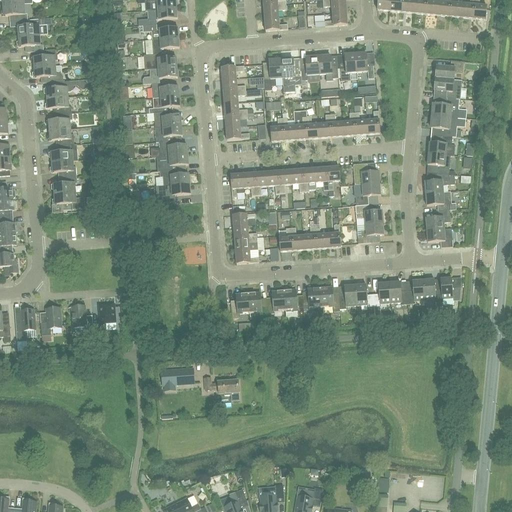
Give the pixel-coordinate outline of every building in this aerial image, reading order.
[(176,10),(175,0),(160,1),(159,0),(144,0),(146,12),(150,12),(176,10)] [(285,0),(263,0),(264,8),(286,6),(285,0)] [(378,0),(377,11),(390,12),(390,0),(378,0)] [(390,0),(390,12),(401,13),(402,0),(390,0)] [(402,0),(401,13),(413,15),(415,1),(408,0),(402,0)] [(415,1),(413,15),(425,16),(426,0),(421,0),(422,1),(415,1)] [(426,0),(425,16),(437,17),(439,3),(431,2),(431,0),(426,0)] [(439,3),(437,17),(449,18),(450,0),(446,0),(446,3),(439,3)] [(450,0),(449,18),(461,19),(463,5),(455,4),(455,0),(450,0)] [(463,5),(461,19),(473,20),(475,0),(470,0),(470,6),(463,5)] [(475,0),(473,20),(486,21),(487,7),(479,6),(479,0),(475,0)] [(346,2),(323,4),(323,8),(332,8),(333,15),(346,14),(346,2)] [(24,6),(3,7),(4,17),(11,17),(12,23),(25,22),(28,21),(27,15),(25,15),(24,6)] [(265,20),(279,19),(278,12),(287,11),(286,6),(264,8),(265,20)] [(139,27),(142,27),(157,26),(156,21),(177,20),(176,10),(150,12),(150,20),(138,21),(139,27)] [(325,28),(347,26),(346,14),(333,15),(333,22),(324,23),(325,28)] [(266,32),(288,31),(288,26),(279,26),(279,19),(265,20),(266,32)] [(42,27),(41,20),(28,21),(25,22),(25,28),(18,28),(19,38),(40,37),(48,36),(47,26),(42,27)] [(152,41),(179,39),(178,29),(157,31),(157,32),(151,33),(152,41)] [(43,52),(43,46),(41,46),(40,37),(19,38),(19,48),(27,47),(27,54),(41,53),(43,52)] [(152,41),(153,56),(162,55),(161,51),(179,49),(179,39),(152,41)] [(82,59),(95,58),(94,49),(81,50),(82,59)] [(34,69),(56,68),(55,58),(57,58),(57,51),(43,52),(41,53),(41,58),(33,59),(34,69)] [(366,54),(355,55),(357,74),(368,73),(368,80),(374,80),(373,67),(367,68),(366,54)] [(145,71),(150,71),(177,69),(176,59),(158,60),(157,56),(162,55),(153,56),(144,57),(145,71)] [(357,74),(355,55),(344,56),(345,70),(339,70),(340,83),(351,82),(350,74),(357,74)] [(318,58),(320,76),(326,75),(326,83),(333,82),(333,80),(338,79),(337,67),(331,67),(331,57),(318,58)] [(320,76),(318,58),(306,59),(306,69),(301,70),(302,82),(308,82),(307,77),(320,76)] [(281,61),(282,79),(294,79),(295,86),(302,85),(301,73),(294,73),(293,60),(281,61)] [(263,75),(264,78),(265,92),(272,91),(272,87),(276,87),(275,80),(282,79),(281,61),(269,62),(270,75),(263,75)] [(436,67),(435,79),(454,81),(454,74),(462,75),(463,63),(451,62),(450,69),(436,67)] [(222,82),(236,80),(236,73),(244,73),(244,67),(221,69),(222,82)] [(56,73),(56,68),(34,69),(35,79),(43,78),(43,84),(53,84),(63,83),(63,78),(62,77),(61,75),(59,74),(57,73),(56,73)] [(152,85),(160,85),(160,80),(178,79),(177,69),(150,71),(150,78),(144,78),(143,81),(144,86),(152,85)] [(462,82),(454,81),(435,79),(434,92),(446,93),(446,99),(447,100),(458,101),(459,90),(461,90),(462,82)] [(223,94),(246,92),(246,87),(237,88),(236,80),(222,82),(223,94)] [(54,90),(48,90),(46,90),(47,100),(68,99),(68,93),(70,93),(72,92),(73,90),(73,87),(78,87),(82,91),(84,91),(87,88),(87,85),(84,83),(84,81),(63,83),(53,84),(54,90)] [(160,89),(160,85),(152,85),(153,100),(154,100),(179,98),(178,88),(160,89)] [(224,105),(238,104),(238,97),(246,97),(246,92),(223,94),(224,105)] [(150,115),(154,114),(165,114),(164,109),(180,108),(179,98),(154,100),(154,109),(150,110),(150,115)] [(68,99),(47,100),(48,110),(55,110),(56,116),(72,114),(71,108),(69,108),(68,99)] [(433,105),(432,117),(450,119),(451,112),(458,113),(459,101),(458,101),(447,100),(446,107),(433,105)] [(225,117),(248,116),(247,111),(239,112),(238,104),(224,105),(225,117)] [(368,136),(380,135),(378,112),(373,113),(374,121),(367,122),(368,136)] [(282,113),(282,120),(284,142),(296,141),(295,127),(288,128),(287,113),(282,113)] [(72,114),(56,116),(56,121),(48,122),(49,132),(71,130),(70,121),(72,121),(72,114)] [(155,129),(181,127),(181,117),(165,118),(165,114),(154,114),(155,129)] [(350,123),(343,124),(344,138),(356,137),(354,114),(349,115),(350,123)] [(359,114),(354,114),(356,137),(368,136),(367,122),(360,122),(359,114)] [(226,129),(240,128),(239,121),(248,121),(248,116),(225,117),(226,129)] [(332,139),(330,116),(325,116),(326,125),(319,126),(320,139),(332,139)] [(335,116),(330,116),(332,139),(344,138),(343,124),(336,124),(335,116)] [(311,117),(306,118),(308,140),(320,139),(319,126),(312,126),(311,117)] [(446,138),(452,138),(456,139),(457,120),(450,119),(432,117),(431,129),(444,130),(443,137),(446,138)] [(296,141),(308,140),(306,118),(301,118),(302,127),(295,127),(296,141)] [(466,134),(474,133),(471,119),(463,121),(466,134)] [(282,120),(277,120),(278,129),(271,129),(272,143),(284,142),(282,120)] [(167,143),(167,138),(182,137),(181,127),(155,129),(156,144),(160,143),(167,143)] [(241,135),(240,128),(226,129),(227,142),(249,140),(249,135),(241,135)] [(71,130),(49,132),(50,142),(58,141),(58,147),(77,146),(74,146),(73,136),(71,136),(71,130)] [(429,144),(428,155),(445,157),(446,151),(451,152),(452,138),(446,138),(445,146),(429,144)] [(159,158),(188,156),(187,146),(168,148),(168,143),(167,143),(160,143),(161,158),(159,158)] [(0,159),(10,159),(9,146),(0,146),(0,159)] [(77,146),(58,147),(59,153),(51,154),(52,164),(73,162),(78,162),(77,146)] [(445,162),(445,157),(428,155),(427,166),(441,167),(440,175),(448,176),(450,163),(445,162)] [(160,173),(173,172),(172,167),(188,166),(188,156),(159,158),(161,158),(161,164),(163,166),(163,173),(160,173)] [(10,159),(0,159),(0,172),(11,171),(10,159)] [(73,162),(52,164),(52,174),(60,173),(61,179),(77,178),(76,168),(73,168),(73,162)] [(362,180),(362,186),(380,185),(379,173),(366,174),(365,165),(353,166),(354,180),(362,180)] [(327,169),(328,192),(333,191),(333,183),(340,182),(339,168),(327,169)] [(324,192),(328,192),(327,169),(315,170),(316,184),(323,183),(324,192)] [(316,184),(315,170),(303,171),(304,193),(309,193),(309,191),(316,191),(316,184)] [(300,194),(304,193),(303,171),(291,172),(292,186),(299,185),(300,194)] [(163,178),(164,187),(190,185),(189,176),(173,177),(173,172),(160,173),(160,178),(163,178)] [(285,186),(292,186),(291,172),(279,173),(281,195),(285,195),(285,186)] [(276,196),(281,195),(279,173),(267,174),(268,188),(275,187),(276,196)] [(268,188),(267,174),(255,175),(257,197),(261,197),(261,188),(268,188)] [(244,189),(243,175),(231,176),(232,199),(237,199),(237,190),(244,189)] [(256,197),(257,197),(255,175),(243,175),(244,189),(251,189),(252,197),(256,197)] [(425,183),(426,195),(443,194),(443,187),(455,186),(454,177),(448,176),(440,175),(437,175),(437,182),(425,183)] [(77,178),(61,179),(61,185),(53,186),(54,196),(75,194),(75,185),(77,185),(77,178)] [(176,203),(175,197),(191,195),(190,185),(164,187),(157,188),(158,204),(176,203)] [(380,196),(380,185),(362,186),(363,198),(356,198),(356,207),(368,206),(368,197),(380,196)] [(12,190),(12,189),(0,190),(0,201),(13,200),(15,198),(15,192),(12,190)] [(54,196),(55,206),(63,205),(63,211),(84,210),(83,201),(81,200),(76,200),(75,194),(54,196)] [(443,194),(426,195),(427,207),(437,206),(438,213),(450,212),(456,211),(456,205),(452,205),(451,200),(444,200),(443,194)] [(0,218),(0,212),(14,211),(14,210),(16,209),(15,203),(13,202),(13,200),(0,201),(0,219),(0,218)] [(356,207),(355,207),(356,220),(365,220),(366,226),(383,224),(382,212),(368,213),(368,206),(356,207)] [(426,220),(427,232),(444,230),(444,224),(451,224),(450,212),(438,213),(438,219),(426,220)] [(234,229),(248,228),(247,221),(256,220),(255,215),(233,217),(234,229)] [(0,236),(16,235),(15,224),(1,225),(0,219),(0,236)] [(383,224),(366,226),(366,231),(361,232),(361,238),(358,238),(358,245),(371,244),(370,237),(383,236),(383,224)] [(335,235),(328,235),(327,235),(329,249),(341,248),(339,226),(334,226),(335,235)] [(317,250),(329,249),(327,235),(320,236),(320,227),(315,228),(317,250)] [(235,241),(257,239),(257,234),(248,235),(248,228),(234,229),(235,241)] [(317,250),(315,228),(310,228),(311,237),(304,237),(305,251),(317,250)] [(293,252),(305,251),(304,237),(296,238),(296,229),(291,230),(293,252)] [(280,253),(293,252),(291,230),(286,230),(286,232),(279,232),(280,253)] [(444,230),(427,232),(428,244),(440,243),(441,249),(453,249),(452,241),(445,242),(444,230)] [(0,255),(4,255),(3,248),(17,247),(16,235),(0,236),(0,255)] [(257,239),(235,241),(236,253),(250,252),(258,251),(257,239)] [(278,252),(278,249),(270,250),(271,263),(279,262),(278,252)] [(236,253),(237,265),(259,264),(259,258),(250,259),(250,252),(236,253)] [(13,255),(4,255),(0,255),(0,268),(9,267),(10,274),(19,274),(17,260),(14,260),(13,255)] [(440,280),(441,290),(442,300),(442,303),(443,306),(454,305),(454,302),(460,301),(461,289),(453,289),(452,279),(440,280)] [(423,282),(425,302),(436,301),(436,303),(442,303),(442,300),(441,290),(435,291),(434,281),(423,282)] [(413,292),(407,293),(408,305),(414,305),(414,302),(425,302),(423,282),(412,282),(413,292)] [(389,284),(391,304),(402,303),(402,306),(408,305),(407,293),(401,293),(400,283),(389,284)] [(379,295),(373,295),(374,308),(380,308),(380,305),(391,304),(389,284),(378,285),(379,295)] [(355,287),(357,307),(367,306),(368,309),(374,308),(373,295),(367,296),(366,286),(355,287)] [(345,298),(339,298),(340,311),(346,310),(346,308),(357,307),(355,287),(344,288),(345,298)] [(304,312),(310,312),(310,310),(322,309),(320,289),(308,290),(309,296),(303,297),(304,312)] [(332,289),(320,289),(322,309),(333,308),(334,313),(340,313),(340,311),(339,298),(339,294),(333,295),(332,289)] [(296,291),(284,292),(286,317),(287,316),(288,318),(296,317),(298,316),(298,319),(304,318),(304,312),(303,297),(297,297),(296,291)] [(286,317),(284,292),(272,293),(273,299),(267,300),(268,315),(274,315),(274,312),(286,311),(286,317)] [(260,294),(248,295),(250,314),(262,313),(262,322),(268,321),(268,315),(267,300),(261,300),(260,294)] [(231,302),(232,320),(238,319),(238,315),(250,314),(248,295),(236,296),(237,302),(231,302)] [(100,323),(93,324),(94,338),(107,337),(106,324),(116,323),(115,305),(99,306),(100,323)] [(93,324),(92,316),(86,317),(85,307),(72,308),(73,329),(86,328),(87,338),(94,338),(93,324)] [(41,324),(42,337),(51,336),(51,330),(62,329),(60,309),(46,310),(47,324),(41,324)] [(22,320),(15,320),(17,343),(28,342),(27,332),(36,331),(34,311),(21,312),(22,320)] [(2,326),(2,313),(0,313),(0,338),(4,338),(4,344),(11,343),(9,325),(2,326)] [(174,386),(194,384),(193,370),(161,373),(162,385),(173,384),(174,386)] [(232,402),(240,402),(238,382),(218,384),(218,385),(211,386),(211,379),(204,380),(205,392),(212,392),(219,391),(219,395),(224,395),(225,397),(231,396),(232,402)] [(276,511),(277,511),(278,511),(277,504),(284,503),(283,486),(275,487),(276,497),(260,498),(260,505),(260,511),(276,511)] [(311,511),(312,507),(320,509),(323,491),(315,489),(313,500),(297,497),(294,511),(311,511)] [(233,505),(224,508),(224,511),(242,511),(242,510),(249,507),(242,491),(235,493),(231,495),(231,496),(230,498),(231,499),(233,505)] [(0,499),(0,511),(12,511),(8,511),(9,498),(2,498),(2,500),(0,499)] [(36,511),(37,503),(30,502),(30,500),(23,499),(21,511),(36,511)] [(206,511),(205,508),(201,510),(198,505),(191,508),(187,499),(166,509),(165,511),(164,511),(206,511)]
